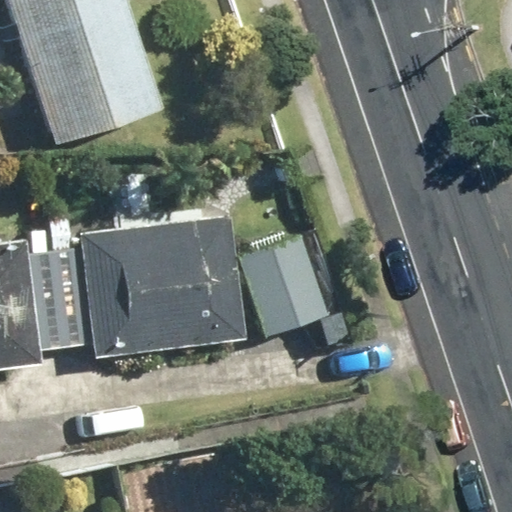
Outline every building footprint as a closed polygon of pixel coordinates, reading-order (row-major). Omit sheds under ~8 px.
[(0,0),(0,5),(45,145),(149,111),(113,0),(0,0)] [(222,216),(68,235),(84,360),(238,341),(222,216)] [(0,368),(33,364),(17,237),(0,239),(0,368)] [(295,238),(233,259),(259,336),(321,314),(295,238)] [(195,511),(189,478),(116,492),(119,511),(195,511)]
